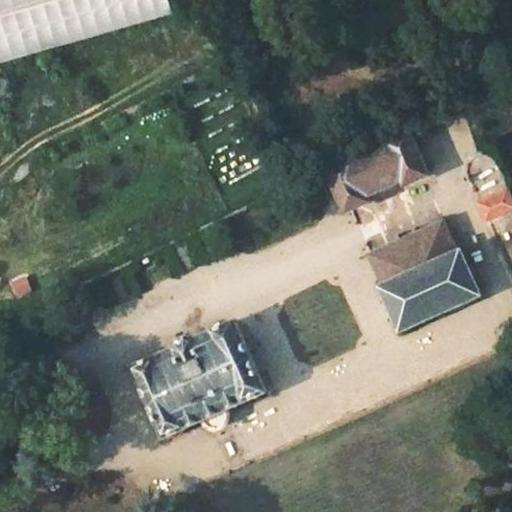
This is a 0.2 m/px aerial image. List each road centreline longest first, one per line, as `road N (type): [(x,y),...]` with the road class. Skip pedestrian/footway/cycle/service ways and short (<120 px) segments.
road 1 (trunk): [(476,0),(446,70),(330,511)]
road 2 (trunk): [(417,511),(511,153)]
road 3 (track): [(511,30),(480,71),(392,85),(304,71),(248,19),(240,0)]
